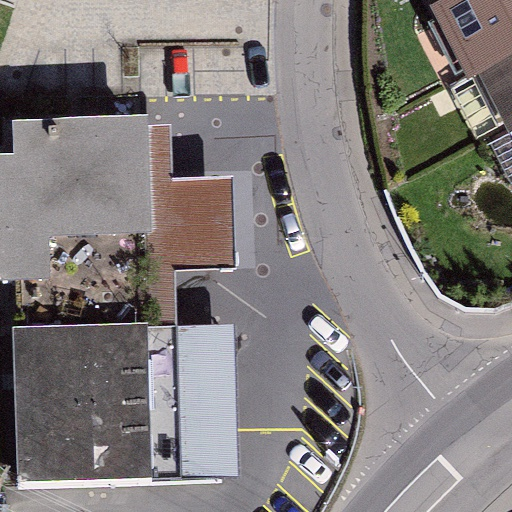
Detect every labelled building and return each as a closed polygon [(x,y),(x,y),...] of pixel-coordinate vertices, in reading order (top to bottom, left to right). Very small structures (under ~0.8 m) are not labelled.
[(511,46),(511,0),(441,0),(440,1),(474,66),(483,61),(511,46)] [(511,46),(483,61),(511,116),(511,46)] [(157,231),(154,114),(17,117),(18,155),(0,154),(0,280),(56,279),(55,234),(157,231)] [(241,466),(234,312),(179,315),(186,469),(241,466)] [(152,324),(21,327),(25,489),(156,486),(152,324)]
